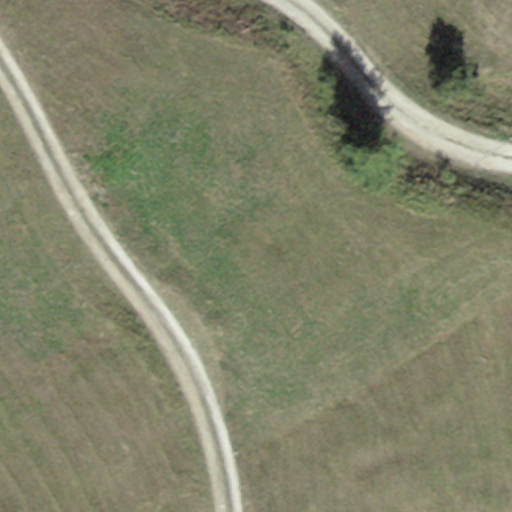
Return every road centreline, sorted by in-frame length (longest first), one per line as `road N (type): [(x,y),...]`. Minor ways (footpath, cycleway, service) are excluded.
road 1 (track): [(230,511),(231,494),(183,369),(91,236),(0,62)]
road 2 (track): [(283,0),(316,23),(388,107),(432,144),(511,159)]
